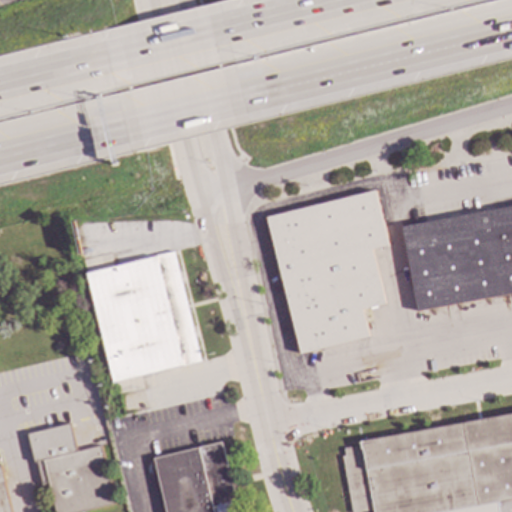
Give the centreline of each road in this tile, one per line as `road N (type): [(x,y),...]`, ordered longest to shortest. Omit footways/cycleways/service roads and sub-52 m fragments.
road 1 (tertiary): [(148,0),(269,428)]
road 2 (tertiary): [(269,428),(225,192),(178,0)]
road 3 (residential): [(511,105),(201,198)]
road 4 (motorway): [(247,98),(511,32)]
road 5 (residential): [(511,380),(269,428)]
road 6 (motorway): [(0,159),(132,127)]
